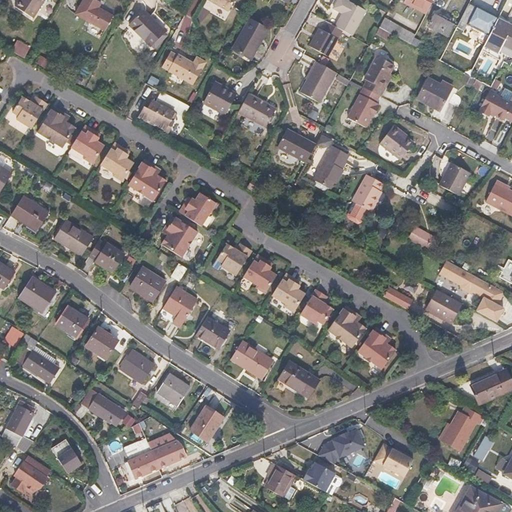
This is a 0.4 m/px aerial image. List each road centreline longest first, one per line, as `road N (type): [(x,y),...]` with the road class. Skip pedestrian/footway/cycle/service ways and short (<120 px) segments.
road 1 (residential): [(19,68),(244,201),(259,242),(408,322),(430,375)]
road 2 (residential): [(0,236),(84,284),(295,431)]
road 3 (residential): [(116,508),(295,431)]
road 4 (residential): [(0,377),(73,422),(100,461),(116,508)]
road 5 (residential): [(295,431),(430,375)]
road 6 (residential): [(405,112),(511,169)]
